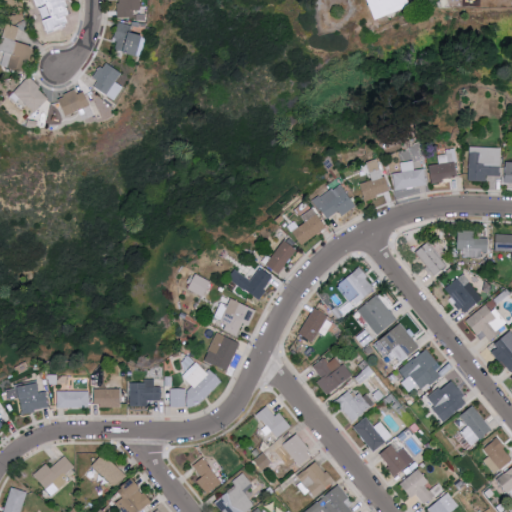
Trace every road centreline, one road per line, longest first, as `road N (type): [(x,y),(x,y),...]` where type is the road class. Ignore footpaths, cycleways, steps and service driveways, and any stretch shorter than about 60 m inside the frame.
road 1 (residential): [(0,472),(12,456),(56,438),(206,433),(236,411),(305,283),(365,236),(440,212),(511,213)]
road 2 (residential): [(511,418),(365,236)]
road 3 (residential): [(388,511),(263,357)]
